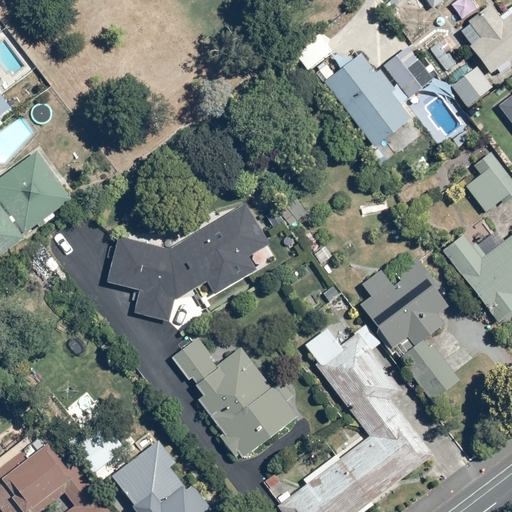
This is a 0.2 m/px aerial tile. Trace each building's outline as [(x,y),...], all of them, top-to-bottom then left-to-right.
[(442,0),(425,0),(432,8),(442,0)] [(511,56),(511,4),(498,16),(488,2),(455,28),(490,73),(511,56)] [(433,79),(408,46),(382,65),(407,99),(433,79)] [(386,83),(359,49),(321,78),(373,147),(412,117),(386,83)] [(492,87),(475,63),(448,83),(465,106),(492,87)] [(0,116),(10,108),(0,94),(0,116)] [(511,95),(497,106),(511,125),(511,95)] [(0,255),(78,200),(40,146),(0,175),(0,255)] [(501,201),(504,205),(511,199),(511,181),(496,160),(490,151),(481,158),(488,169),(465,185),(485,213),(501,201)] [(167,250),(120,240),(111,286),(140,293),(133,317),(168,323),(175,301),(209,284),(214,292),(257,270),(250,256),(272,245),(253,209),(167,250)] [(511,234),(483,257),(463,231),(440,249),(498,322),(511,310),(511,234)] [(455,314),(417,262),(390,283),(379,268),(360,282),(371,296),(358,306),(429,401),(457,380),(425,337),(455,314)] [(332,455),(336,460),(323,469),(319,464),(272,501),(280,511),(364,511),(374,505),(372,502),(435,453),(420,433),(425,429),(403,401),(398,405),(390,395),(400,387),(357,332),(341,345),(327,326),(302,345),(322,370),(320,372),(368,434),(354,446),(350,441),(332,455)] [(224,435),(220,438),(235,456),(239,453),(243,457),(295,416),(240,346),(217,364),(196,336),(170,356),(201,395),(196,399),(224,435)] [(58,432),(71,448),(92,474),(124,448),(104,423),(87,436),(74,420),(58,432)] [(69,471),(41,436),(0,467),(0,511),(111,511),(94,490),(75,466),(69,471)] [(207,511),(155,441),(109,476),(136,511),(207,511)]
